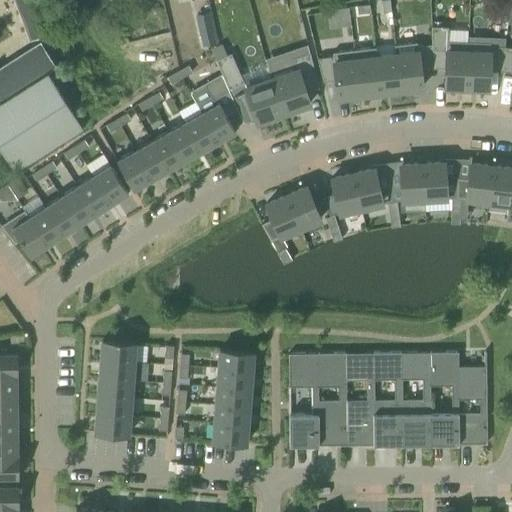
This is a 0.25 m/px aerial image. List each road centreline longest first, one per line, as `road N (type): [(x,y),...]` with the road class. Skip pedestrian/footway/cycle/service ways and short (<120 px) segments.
road 1 (residential): [(511,135),(386,133),(261,170),(56,288),(44,317)]
road 2 (residential): [(270,484),(497,481),(511,468)]
road 3 (residential): [(50,470),(270,484)]
road 4 (residential): [(44,317),(50,470)]
